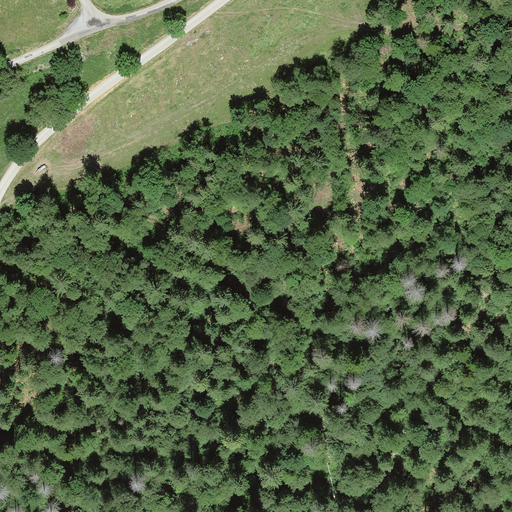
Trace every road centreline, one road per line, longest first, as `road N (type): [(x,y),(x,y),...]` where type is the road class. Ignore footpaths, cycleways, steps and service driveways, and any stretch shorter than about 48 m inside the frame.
road 1 (track): [(511,386),(466,402),(380,452),(272,486),(228,511)]
road 2 (track): [(206,15),(289,12),(410,32),(511,18)]
road 3 (unclassified): [(227,0),(46,132),(0,194)]
road 4 (unclassified): [(178,0),(0,71)]
